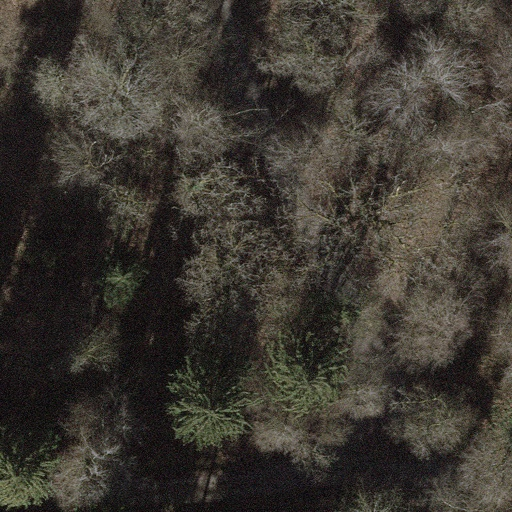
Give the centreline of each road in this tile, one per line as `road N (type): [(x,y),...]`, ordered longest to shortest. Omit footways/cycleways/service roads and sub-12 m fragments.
road 1 (track): [(459,511),(414,456),(255,113),(220,0)]
road 2 (track): [(0,490),(297,483),(414,456)]
